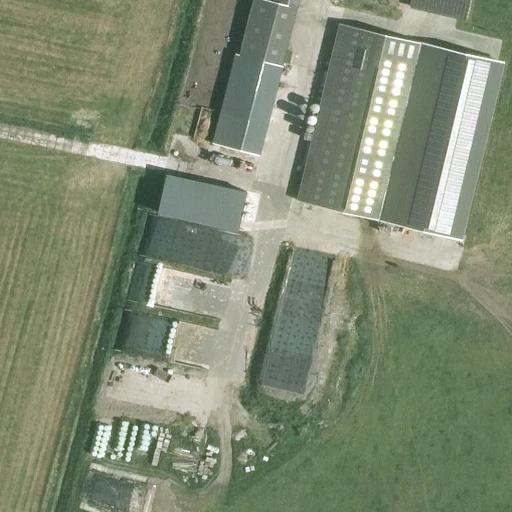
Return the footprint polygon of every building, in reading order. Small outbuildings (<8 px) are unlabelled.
[(253,0),(252,6),(239,57),(281,68),(298,0),(253,0)] [(331,0),(332,0),(383,13),(386,0),(331,0)] [(465,22),(470,0),(450,0),(447,18),(465,22)] [(296,201),(462,241),(505,64),(339,24),(296,201)] [(156,213),(238,231),(247,190),(166,172),(156,213)] [(120,391),(222,412),(228,385),(126,364),(120,391)]
